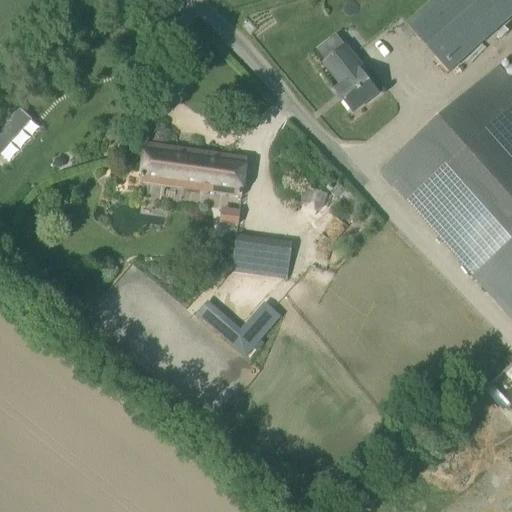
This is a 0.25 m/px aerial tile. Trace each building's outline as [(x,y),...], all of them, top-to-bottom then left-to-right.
[(511,0),(435,0),(406,25),(449,73),(511,17),(511,0)] [(342,50),(324,64),(342,87),(336,92),(353,114),(377,95),(358,71),(362,68),(353,57),(349,59),(342,50)] [(511,63),(511,82),(499,67),(380,172),(511,321),(511,55),(508,59),(511,63)] [(18,106),(0,126),(0,156),(33,119),(18,106)] [(140,183),(242,197),(248,160),(146,146),(140,183)] [(308,235),(302,280),(300,297),(311,299),(314,281),(320,236),(308,235)] [(236,236),(232,270),(287,278),(292,243),(236,236)] [(240,331),(228,344),(244,358),(280,318),(264,304),(240,331)]
